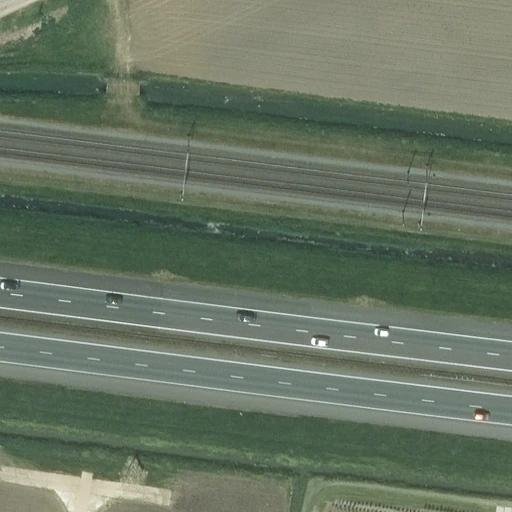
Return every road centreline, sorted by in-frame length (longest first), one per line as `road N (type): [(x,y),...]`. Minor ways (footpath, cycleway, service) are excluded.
road 1 (motorway): [(511,361),(0,296)]
road 2 (motorway): [(0,347),(511,411)]
road 3 (track): [(0,474),(168,500)]
